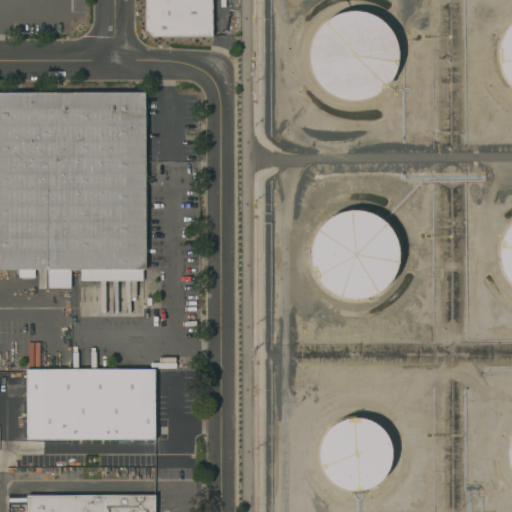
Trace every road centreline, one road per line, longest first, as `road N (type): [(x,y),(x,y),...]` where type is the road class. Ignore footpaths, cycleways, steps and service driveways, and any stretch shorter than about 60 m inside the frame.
road 1 (residential): [(224,71),(224,511)]
road 2 (residential): [(0,57),(118,55),(224,71)]
